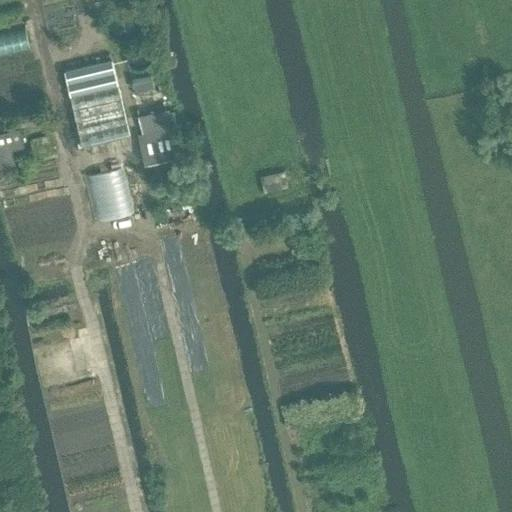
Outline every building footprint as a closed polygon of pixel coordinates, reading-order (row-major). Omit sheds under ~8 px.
[(64,71),(80,145),(128,135),(111,60),(64,71)] [(151,75),(131,79),(134,91),(154,86),(151,75)] [(19,126),(48,122),(47,114),(18,119),(19,126)] [(136,134),(143,164),(178,155),(172,126),(136,134)] [(10,148),(22,145),(18,131),(0,134),(0,166),(14,164),(10,148)] [(25,152),(27,162),(56,155),(54,145),(25,152)] [(284,172),(260,177),(264,192),(287,186),(284,172)]
